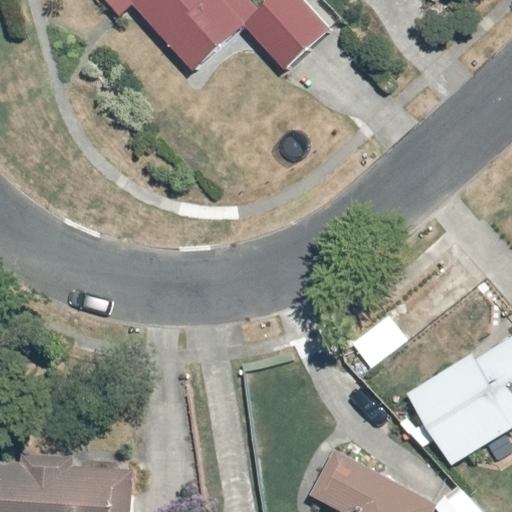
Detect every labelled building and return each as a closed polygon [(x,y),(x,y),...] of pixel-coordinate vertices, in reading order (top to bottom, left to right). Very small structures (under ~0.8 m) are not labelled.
[(107,0),(122,16),(137,5),(194,71),(245,26),(283,69),(332,29),(304,0),(274,0),(262,11),(252,0),(107,0)] [(511,432),(511,336),(414,392),(453,469),(511,432)] [(339,511),(437,511),(440,508),(340,449),(312,494),(339,511)] [(133,511),(137,469),(75,467),(75,456),(0,454),(0,511),(133,511)] [(488,511),(474,495),(453,511),(488,511)]
